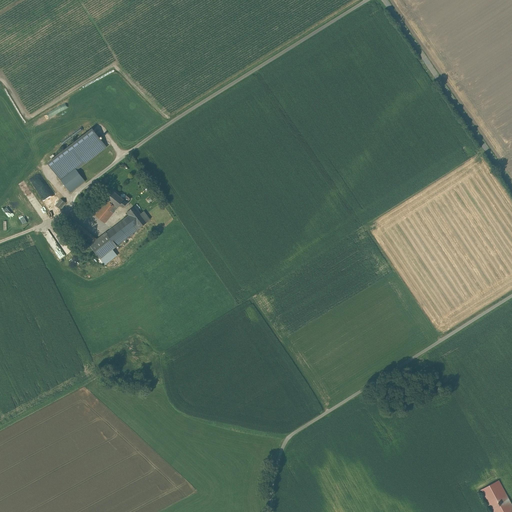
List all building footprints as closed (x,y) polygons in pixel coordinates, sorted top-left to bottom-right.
[(92,129),(48,163),(70,191),(84,180),(76,170),(106,147),(92,129)] [(50,190),(45,180),(35,185),(40,195),(50,190)] [(107,199),(117,207),(123,199),(113,191),(107,199)] [(61,199),(56,205),(60,209),(65,202),(61,199)] [(104,223),(117,207),(107,199),(94,215),(104,223)] [(135,206),(127,212),(129,215),(139,228),(147,222),(135,206)] [(139,228),(129,215),(106,233),(116,246),(139,228)] [(87,240),(91,235),(73,220),(69,225),(87,240)] [(91,244),(90,245),(100,258),(116,246),(106,233),(97,240),(91,244)] [(511,511),(511,505),(498,480),(480,490),(492,511),(511,511)]
